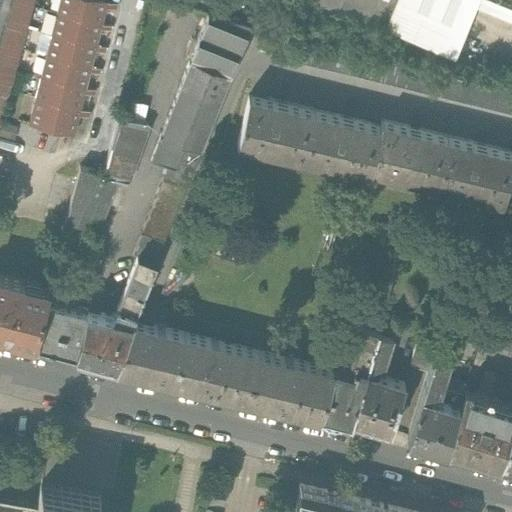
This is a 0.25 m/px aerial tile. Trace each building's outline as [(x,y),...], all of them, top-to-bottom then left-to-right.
[(83,0),(61,0),(57,17),(101,28),(106,6),(83,0)] [(511,0),(317,0),(455,54),(476,0),(511,0)] [(251,25),(208,14),(160,135),(184,145),(199,151),(251,25)] [(95,50),(101,28),(57,17),(52,39),(95,50)] [(90,73),(95,50),(52,39),(46,62),(90,73)] [(511,91),(297,39),(292,62),(511,115),(511,91)] [(84,95),(90,73),(46,62),(40,84),(84,95)] [(78,117),(84,95),(40,84),(35,106),(78,117)] [(368,179),(370,174),(380,133),(347,125),(280,108),(247,100),(236,146),(368,179)] [(73,140),(78,117),(35,106),(29,129),(73,140)] [(117,115),(102,174),(102,176),(119,180),(127,182),(147,122),(117,115)] [(381,127),(380,133),(370,174),(501,206),(511,163),(511,159),(480,152),(414,135),(381,127)] [(184,145),(160,135),(150,160),(167,166),(174,169),(184,145)] [(199,151),(184,145),(174,169),(167,166),(131,254),(136,256),(154,263),(199,151)] [(79,168),(66,222),(96,233),(119,180),(102,176),(102,174),(79,168)] [(136,256),(113,316),(131,320),(132,318),(154,263),(136,256)] [(0,276),(0,333),(36,343),(48,293),(23,287),(24,283),(0,276)] [(48,293),(36,343),(75,353),(86,309),(87,306),(70,301),(67,302),(67,304),(61,303),(65,288),(51,284),(48,293)] [(511,298),(507,313),(503,325),(511,327),(511,298)] [(507,313),(489,307),(486,319),(503,325),(507,313)] [(113,316),(86,309),(75,353),(114,363),(131,320),(113,316)] [(124,365),(171,377),(183,331),(142,320),(132,318),(131,320),(114,363),(124,365)] [(511,327),(486,319),(485,319),(478,340),(511,351),(511,327)] [(334,367),(334,369),(320,415),(349,422),(350,418),(377,331),(377,329),(361,324),(349,361),(352,366),(354,366),(352,372),(334,367)] [(411,365),(428,369),(439,332),(421,326),(410,361),(411,365)] [(171,377),(245,396),(257,349),(183,331),(171,377)] [(393,336),(377,331),(350,418),(361,422),(360,422),(378,427),(389,430),(389,428),(389,427),(393,414),(394,414),(399,398),(398,397),(403,384),(404,382),(376,373),(378,367),(380,368),(383,366),(393,336)] [(428,369),(408,437),(446,447),(447,444),(460,404),(459,404),(459,403),(465,383),(451,378),(446,381),(441,398),(432,395),(433,390),(436,392),(438,390),(454,337),(439,332),(428,369)] [(334,369),(257,349),(245,396),(320,415),(334,369)] [(460,404),(447,444),(499,460),(511,421),(511,422),(511,419),(511,406),(463,390),(459,404),(460,404)] [(511,419),(511,422),(511,421),(499,460),(511,463),(511,419)] [(96,511),(102,479),(42,469),(37,496),(0,489),(0,511),(96,511)] [(337,511),(344,489),(303,478),(294,511),(337,511)] [(381,511),(385,500),(344,489),(337,511),(381,511)] [(381,511),(410,511),(412,507),(385,500),(381,511)]
